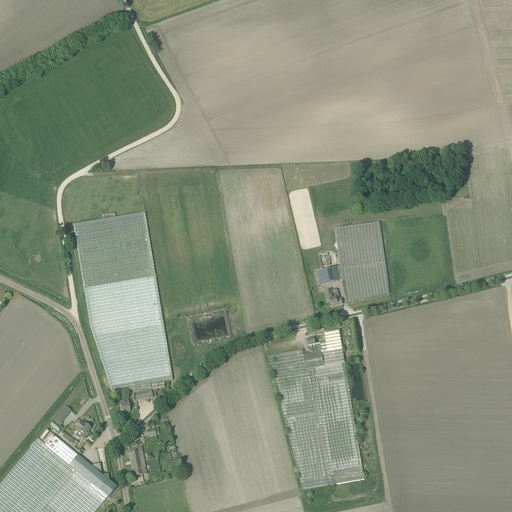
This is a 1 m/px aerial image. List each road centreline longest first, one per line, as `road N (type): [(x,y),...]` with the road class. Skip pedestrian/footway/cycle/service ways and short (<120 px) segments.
road 1 (unclassified): [(114,444),(225,347),(511,272)]
road 2 (track): [(131,14),(177,115),(63,185),(74,321)]
road 3 (tertiary): [(114,444),(74,321),(0,279)]
road 4 (track): [(131,14),(68,36),(0,75)]
